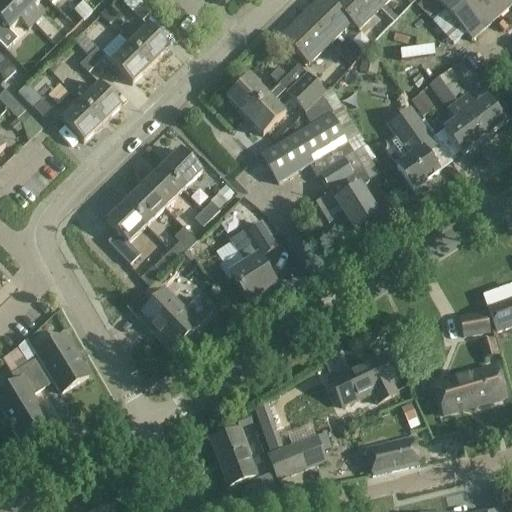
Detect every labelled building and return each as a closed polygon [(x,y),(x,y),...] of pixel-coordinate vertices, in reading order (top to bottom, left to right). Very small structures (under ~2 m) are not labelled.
[(35,25),(11,0),(0,0),(0,46),(6,53),(18,42),(9,33),(20,23),(28,31),(35,25)] [(11,0),(35,25),(42,18),(34,9),(43,0),(11,0)] [(44,0),(52,8),(60,0),(44,0)] [(143,6),(137,0),(127,0),(123,5),(133,16),(134,15),(142,23),(151,15),(143,6)] [(330,46),(351,26),(352,25),(331,4),(332,3),(328,0),(320,0),(303,18),(330,46)] [(380,12),(369,0),(335,0),(332,3),(331,4),(352,25),(351,26),(359,33),(380,12)] [(369,0),(380,12),(392,0),(369,0)] [(511,0),(431,0),(465,37),(472,44),(477,39),(511,7),(511,0)] [(84,22),(92,14),(83,4),(74,13),(84,22)] [(330,46),(303,18),(281,39),(308,68),(330,46)] [(129,47),(151,69),(170,51),(148,29),(129,47)] [(74,44),(89,59),(97,67),(105,59),(83,36),(74,44)] [(349,45),(341,53),(348,61),(357,53),(349,45)] [(132,87),(151,69),(129,47),(111,66),(132,87)] [(88,76),(97,67),(89,59),(80,67),(88,76)] [(362,60),(359,74),(373,76),(375,62),(362,60)] [(287,79),(278,87),(267,98),(245,120),(263,138),(285,117),(278,109),(275,106),(287,96),(289,98),(305,118),(323,101),(322,100),(326,97),(298,68),(297,68),(287,79)] [(278,87),(287,79),(279,70),(270,79),(278,87)] [(456,84),(457,83),(450,73),(439,81),(446,91),(456,84)] [(227,101),(245,120),(267,98),(249,79),(227,101)] [(462,157),(484,141),(465,117),(446,91),(439,81),(430,87),(448,112),(446,113),(455,125),(444,133),(462,157)] [(456,84),(446,91),(465,117),(484,141),(505,125),(487,101),(476,109),(467,98),(466,99),(456,84)] [(81,105),(102,127),(121,109),(100,87),(81,105)] [(0,103),(8,111),(16,103),(5,92),(0,97),(0,103)] [(422,120),(434,111),(421,94),(409,104),(422,120)] [(323,101),(305,118),(311,128),(260,158),(278,188),(310,170),(316,181),(320,178),(331,195),(315,205),(329,226),(338,220),(348,236),(355,232),(356,233),(378,218),(359,190),(379,178),(370,164),(376,161),(334,95),(323,101)] [(16,103),(8,111),(18,121),(17,122),(23,128),(23,130),(28,145),(42,132),(16,103)] [(52,112),(43,103),(34,111),(43,120),(52,112)] [(102,127),(81,105),(62,123),(83,145),(102,127)] [(439,151),(411,110),(385,128),(395,142),(383,150),(413,193),(439,175),(427,159),(439,151)] [(23,130),(23,128),(17,122),(11,128),(18,135),(23,130)] [(162,171),(183,193),(202,175),(181,153),(162,171)] [(183,193),(162,171),(143,189),(165,211),(183,193)] [(216,196),(224,205),(233,196),(224,188),(216,196)] [(143,189),(125,207),(147,229),(165,211),(143,189)] [(211,205),(203,214),(211,222),(220,214),(211,205)] [(129,246),(147,229),(125,207),(106,225),(117,236),(107,245),(129,268),(140,258),(129,246)] [(211,222),(203,214),(194,222),(203,231),(211,222)] [(279,250),(263,225),(247,235),(245,232),(229,243),(238,257),(220,269),(228,283),(233,280),(249,305),(275,288),(257,261),(260,259),(261,261),(279,250)] [(179,245),(170,253),(179,262),(181,261),(188,254),(179,245)] [(162,279),(179,262),(170,253),(153,270),(162,279)] [(188,254),(181,261),(188,268),(195,261),(188,254)] [(212,315),(198,300),(185,313),(166,293),(138,320),(171,354),(212,315)] [(511,331),(511,299),(486,309),(496,337),(511,331)] [(485,317),(462,321),(465,339),(488,335),(485,317)] [(27,367),(43,392),(54,386),(61,397),(90,379),(64,338),(36,356),(38,360),(28,366),(27,367)] [(496,359),(492,341),(480,345),(485,362),(496,359)] [(32,399),(43,392),(27,367),(28,366),(18,350),(2,362),(17,385),(0,395),(0,407),(20,442),(48,425),(32,399)] [(398,398),(380,361),(330,385),(343,411),(372,397),(377,408),(398,398)] [(435,388),(444,420),(505,403),(496,371),(435,388)] [(401,411),(407,424),(416,420),(410,407),(401,411)] [(323,418),(310,421),(313,436),(326,433),(323,418)] [(268,455),(282,450),(272,423),(258,428),(268,455)] [(256,479),(239,432),(212,442),(230,489),(256,479)] [(267,458),(277,485),(328,465),(317,438),(267,458)] [(420,469),(413,441),(366,453),(372,480),(420,469)] [(252,488),(256,499),(265,495),(261,485),(252,488)]
